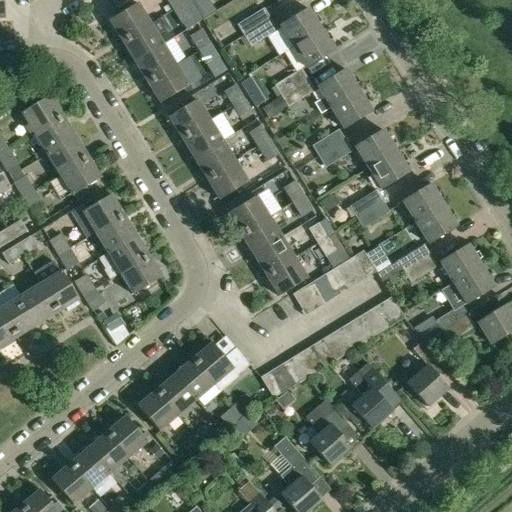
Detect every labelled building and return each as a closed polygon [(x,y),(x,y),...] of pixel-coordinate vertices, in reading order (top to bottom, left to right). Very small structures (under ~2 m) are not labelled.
[(181,0),(167,0),(170,5),(173,9),(184,3),(181,0)] [(110,19),(122,39),(127,36),(128,39),(132,37),(131,35),(151,23),(138,2),(110,19)] [(184,3),(173,9),(174,11),(182,24),(193,18),(184,3)] [(264,7),(238,24),(245,35),(271,19),(264,7)] [(280,26),(293,46),(322,29),(309,8),(280,26)] [(278,29),(272,19),(245,35),(251,45),(278,29)] [(136,61),(164,43),(151,23),(131,35),(132,37),(128,39),(127,36),(122,39),(136,61)] [(198,50),(211,42),(202,28),(190,36),(198,50)] [(306,67),(335,50),(322,29),(293,46),(306,67)] [(136,61),(149,83),(153,80),(152,77),(155,75),(156,76),(176,64),(164,43),(136,61)] [(211,43),(199,51),(208,65),(220,57),(211,43)] [(189,85),(176,64),(156,76),(155,75),(152,77),(153,80),(149,83),(161,102),(189,85)] [(275,84),(281,95),(308,79),(302,68),(275,84)] [(314,103),(321,114),(331,107),(359,89),(347,69),(318,86),(325,97),(314,103)] [(315,89),(308,79),(282,96),(289,106),(315,89)] [(232,105),(245,97),(237,83),(224,91),(232,105)] [(372,110),(359,89),(331,107),(343,128),(372,110)] [(64,117),(50,95),(22,113),(34,133),(55,121),(54,119),(58,117),(60,120),(64,117)] [(245,97),(233,106),(242,121),(255,114),(245,97)] [(170,116),(182,135),(186,133),(188,135),(192,133),(191,132),(211,119),(198,99),(170,116)] [(34,133),(47,154),(76,136),(64,117),(60,120),(58,117),(54,119),(55,121),(34,133)] [(182,135),(195,157),(223,140),(211,119),(191,132),(192,133),(188,135),(186,133),(182,135)] [(258,147),(270,139),(261,124),(249,132),(258,147)] [(319,156),(346,140),(339,129),(312,145),(319,156)] [(355,147),(368,168),(397,150),(384,129),(355,147)] [(0,151),(8,147),(1,134),(0,134),(0,151)] [(47,154),(60,174),(80,161),(79,160),(83,158),(85,160),(89,158),(76,136),(47,154)] [(270,139),(258,148),(267,162),(280,154),(270,139)] [(195,157),(208,179),(213,176),(211,173),(215,171),(216,172),(236,160),(223,140),(195,157)] [(347,140),(320,157),(321,158),(327,168),(353,150),(347,140)] [(0,152),(0,161),(7,172),(19,164),(8,147),(0,152)] [(381,189),(410,171),(397,150),(368,168),(381,189)] [(60,174),(73,195),(101,177),(89,158),(85,160),(83,158),(79,160),(80,161),(60,174)] [(249,181),(236,160),(216,172),(215,171),(211,173),(213,176),(208,179),(221,198),(249,181)] [(0,193),(11,187),(0,168),(0,193)] [(34,189),(26,175),(13,183),(22,198),(34,189)] [(292,202),(305,195),(296,180),(283,188),(292,202)] [(404,201),(416,222),(445,204),(432,184),(404,201)] [(383,199),(377,188),(350,206),(356,217),(383,199)] [(22,198),(31,212),(43,205),(35,190),(22,198)] [(82,211),(95,232),(116,220),(115,219),(119,216),(120,219),(125,216),(111,194),(82,211)] [(229,212),(241,232),(245,229),(247,232),(251,229),(250,228),(251,227),(270,216),(257,195),(229,212)] [(292,202),(301,217),(315,211),(305,195),(292,202)] [(383,201),(356,217),(363,227),(363,228),(390,212),(383,201)] [(416,222),(429,242),(457,225),(445,204),(416,222)] [(95,232),(108,253),(136,235),(125,216),(120,219),(119,216),(115,219),(116,220),(95,232)] [(283,236),(270,216),(251,227),(251,229),(247,232),(245,229),(241,232),(254,254),(283,236)] [(28,231),(21,220),(7,228),(14,239),(28,231)] [(309,229),(317,243),(328,236),(321,222),(309,229)] [(0,248),(14,239),(7,228),(0,232),(0,248)] [(49,241),(57,254),(71,248),(62,233),(49,241)] [(99,258),(105,269),(103,271),(109,280),(120,273),(141,261),(140,260),(144,257),(145,260),(150,257),(136,235),(108,253),(99,258)] [(16,244),(23,256),(38,247),(31,236),(16,244)] [(254,254),(268,275),(272,273),(270,270),(274,268),(275,269),(295,257),(283,236),(254,254)] [(317,243),(327,256),(337,250),(328,236),(317,243)] [(377,272),(384,284),(431,254),(425,243),(377,272)] [(2,253),(8,263),(23,256),(16,244),(2,253)] [(441,261),(454,282),(482,265),(469,244),(441,261)] [(80,263),(71,248),(57,254),(67,270),(80,263)] [(376,270),(364,250),(354,256),(367,276),(376,270)] [(437,265),(431,254),(404,271),(411,281),(437,265)] [(354,256),(345,262),(357,282),(367,276),(354,256)] [(141,261),(120,273),(133,294),(162,277),(150,257),(145,260),(144,257),(140,260),(141,261)] [(308,278),(295,257),(275,269),(274,268),(270,270),(272,273),(268,275),(280,295),(308,278)] [(55,261),(35,273),(41,283),(54,304),(55,303),(57,307),(55,308),(57,313),(80,299),(63,271),(62,270),(61,271),(55,261)] [(345,262),(334,269),(347,289),(357,282),(345,262)] [(495,286),(482,265),(454,282),(466,303),(495,286)] [(334,269),(322,276),(336,296),(347,289),(334,269)] [(83,297),(96,289),(87,274),(72,282),(83,297)] [(322,276),(311,283),(324,303),(336,296),(322,276)] [(21,296),(38,324),(57,313),(55,308),(57,307),(55,303),(54,304),(41,283),(21,296)] [(303,288),(315,309),(324,303),(311,283),(303,288)] [(303,288),(294,294),(306,314),(315,309),(303,288)] [(96,289),(83,297),(92,311),(105,304),(96,289)] [(21,296),(0,308),(12,329),(14,328),(16,331),(13,333),(16,338),(38,324),(21,296)] [(392,296),(382,302),(395,322),(404,316),(392,296)] [(382,302),(372,308),(385,328),(395,322),(382,302)] [(468,315),(462,304),(420,329),(427,340),(468,315)] [(478,322),(491,343),(511,330),(511,313),(506,305),(478,322)] [(0,308),(0,347),(16,338),(13,333),(16,331),(14,328),(12,329),(0,308)] [(372,308),(363,314),(376,334),(385,328),(372,308)] [(363,314),(352,321),(365,341),(376,334),(363,314)] [(468,315),(441,332),(449,342),(475,326),(468,315)] [(352,321),(341,328),(353,348),(365,341),(352,321)] [(353,348),(341,328),(330,334),(344,354),(353,348)] [(322,339),(335,359),(344,354),(330,334),(322,339)] [(312,345),(325,365),(335,359),(322,339),(312,345)] [(447,367),(423,340),(413,349),(427,365),(407,382),(428,406),(449,388),(437,375),(447,367)] [(236,347),(225,357),(212,342),(195,357),(198,361),(195,363),(198,366),(200,365),(215,383),(232,369),(238,375),(251,364),(236,347)] [(312,345),(302,351),(315,372),(325,365),(312,345)] [(315,372),(302,351),(291,358),(304,378),(315,372)] [(195,357),(176,373),(197,398),(215,383),(200,365),(198,366),(195,363),(198,361),(195,357)] [(291,358),(281,364),(295,384),(304,378),(291,358)] [(387,403),(396,395),(368,362),(348,379),(362,395),(351,405),(352,406),(344,414),(355,426),(363,419),(372,429),(393,410),(387,403)] [(271,370),(284,390),(295,384),(281,364),(271,370)] [(271,370),(261,376),(274,397),(284,390),(271,370)] [(176,373),(156,390),(159,394),(162,392),(165,395),(163,396),(178,414),(197,398),(176,373)] [(138,405),(160,430),(178,414),(163,396),(165,395),(162,392),(159,394),(156,390),(138,405)] [(233,405),(242,416),(256,404),(246,394),(233,405)] [(349,426),(326,399),(306,416),(319,432),(309,441),(330,465),(351,447),(339,434),(349,426)] [(220,416),(229,428),(242,416),(233,405),(219,416),(220,416)] [(148,440),(127,415),(109,430),(113,434),(110,436),(113,439),(114,438),(129,456),(148,440)] [(217,433),(207,422),(194,433),(204,444),(217,433)] [(90,446),(111,471),(129,456),(114,438),(113,439),(110,436),(113,434),(109,430),(90,446)] [(191,456),(204,444),(194,433),(181,445),(191,456)] [(321,478),(291,444),(290,445),(286,439),(277,447),(282,452),(281,452),(292,465),(280,476),(289,486),(281,493),(297,511),(307,511),(323,499),(312,486),(321,478)] [(90,446),(70,463),(73,467),(76,465),(79,468),(78,469),(93,487),(111,471),(90,446)] [(70,463),(53,478),(74,503),(93,487),(78,469),(79,468),(76,465),(73,467),(70,463)] [(161,469),(148,481),(158,492),(171,480),(161,469)] [(158,492),(148,481),(135,493),(145,503),(158,492)] [(277,511),(250,481),(239,490),(253,506),(246,511),(277,511)] [(59,511),(40,489),(22,504),(26,508),(23,510),(25,511),(59,511)] [(109,509),(112,511),(126,511),(131,508),(122,497),(109,509)]
